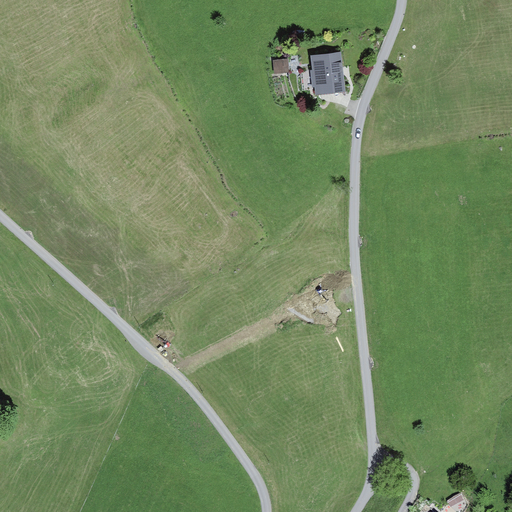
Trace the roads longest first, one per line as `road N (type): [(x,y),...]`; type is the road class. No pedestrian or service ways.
road 1 (unclassified): [(355,511),(370,485),(373,445),(352,239),(354,166),(360,109),(401,0)]
road 2 (unclassified): [(0,216),(218,422),(256,475),(267,511)]
